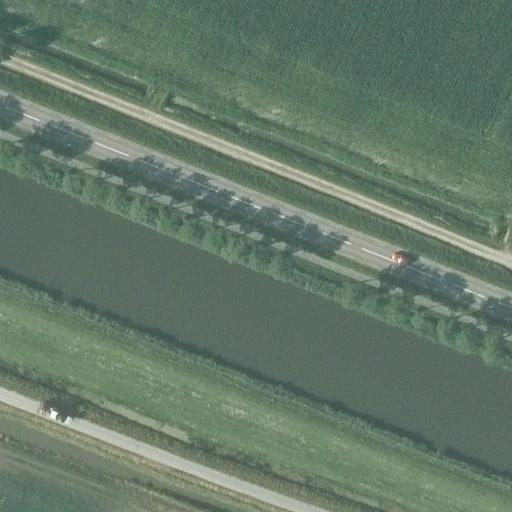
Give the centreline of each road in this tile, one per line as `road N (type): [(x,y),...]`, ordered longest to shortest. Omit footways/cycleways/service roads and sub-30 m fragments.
road 1 (track): [(511,266),(0,59)]
road 2 (primary): [(511,310),(0,104)]
road 3 (unclassified): [(314,511),(0,394)]
